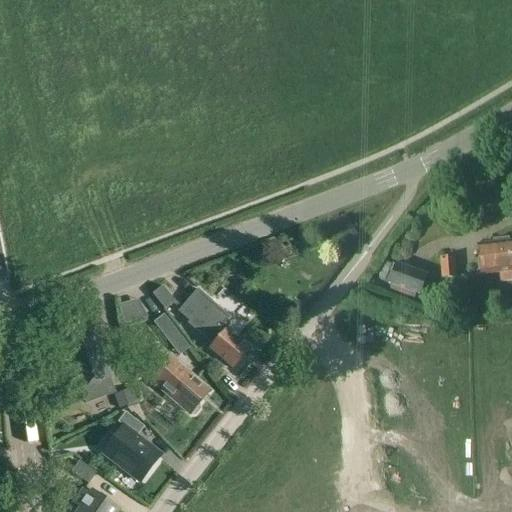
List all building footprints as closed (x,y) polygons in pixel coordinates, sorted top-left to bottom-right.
[(493,245),(483,246),(486,274),(497,273),(497,274),(499,274),(500,283),(511,281),(511,242),(509,242),(508,238),(492,240),(493,245)] [(455,258),(441,259),(442,279),(456,278),(455,258)] [(396,265),(389,284),(419,296),(427,276),(396,265)] [(175,302),(163,287),(153,295),(165,310),(175,302)] [(226,331),(222,329),(231,319),(197,291),(178,314),(185,320),(186,318),(196,330),(195,332),(212,347),(210,350),(224,361),(233,369),(240,361),(250,351),(226,330),(226,331)] [(164,317),(155,325),(179,356),(189,349),(164,317)] [(95,338),(67,349),(73,364),(71,364),(80,389),(110,378),(95,338)] [(171,360),(171,361),(163,370),(153,381),(162,388),(171,397),(176,401),(179,401),(186,405),(186,410),(190,413),(196,413),(199,409),(198,404),(199,404),(204,397),(210,391),(207,389),(196,380),(186,371),(185,372),(172,361),(171,360)] [(123,427),(103,453),(140,482),(161,456),(137,437),(145,427),(125,412),(118,423),(123,427)] [(96,473),(80,461),(73,472),(89,484),(96,473)] [(114,507),(87,488),(80,497),(75,504),(76,505),(81,508),(78,511),(117,511),(119,511),(114,507)]
